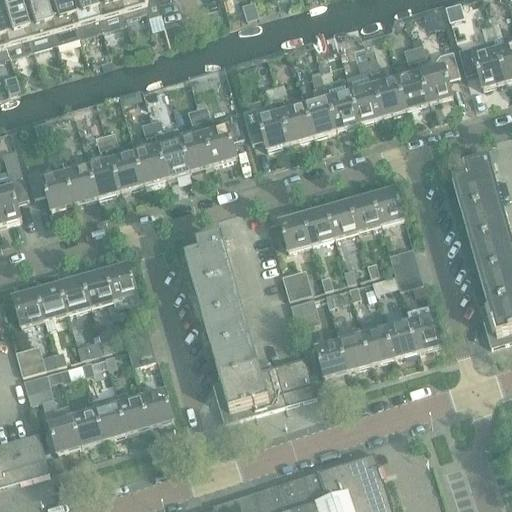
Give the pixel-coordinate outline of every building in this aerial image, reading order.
[(40,0),(27,0),(16,3),(32,58),(55,52),(40,0)] [(40,0),(55,52),(78,45),(65,0),(40,0)] [(90,0),(65,0),(78,45),(101,39),(90,0)] [(125,32),(123,26),(122,26),(114,0),(90,0),(101,39),(125,32)] [(114,0),(122,26),(123,26),(145,20),(147,25),(159,22),(152,0),(114,0)] [(16,3),(0,7),(0,32),(9,65),(32,58),(16,3)] [(246,27),(258,23),(253,7),(241,11),(246,27)] [(497,20),(488,22),(490,31),(498,29),(499,28),(497,20)] [(490,31),(489,31),(494,46),(506,88),(511,86),(511,50),(504,52),(498,29),(490,31)] [(0,32),(0,67),(9,65),(0,32)] [(483,95),(506,88),(494,46),(458,56),(465,81),(478,78),(483,95)] [(423,50),(412,53),(416,66),(427,63),(423,50)] [(364,53),(354,56),(357,69),(358,68),(366,66),(368,65),(364,53)] [(408,68),(416,66),(412,53),(404,55),(408,68)] [(442,70),(419,77),(429,110),(452,103),(447,86),(458,82),(451,58),(440,61),(442,70)] [(368,65),(366,66),(369,79),(381,75),(377,63),(368,65)] [(110,66),(101,69),(102,74),(112,71),(110,66)] [(362,81),(369,79),(366,66),(358,68),(362,81)] [(327,67),(318,70),(321,79),(330,77),(327,67)] [(335,88),(334,89),(331,76),(330,77),(321,79),(320,79),(336,137),(359,130),(350,97),(339,100),(335,88)] [(419,77),(396,84),(406,117),(429,110),(419,77)] [(316,107),(304,110),(314,143),(336,137),(320,79),(312,82),(315,94),(312,95),(316,107)] [(396,84),(373,90),(382,123),(406,117),(396,84)] [(284,89),(274,92),(277,105),(288,102),(284,89)] [(373,90),(350,97),(359,130),(382,123),(373,90)] [(269,107),(277,105),(274,92),(265,95),(269,107)] [(304,110),(281,117),(290,150),(314,143),(304,110)] [(207,111),(197,114),(201,127),(204,138),(203,139),(213,172),(237,165),(232,147),(244,144),(237,120),(213,126),(212,123),(211,123),(207,111)] [(192,129),(201,127),(197,114),(188,116),(192,129)] [(266,157),(290,150),(281,117),(257,124),(255,114),(242,118),(249,143),(261,139),(266,157)] [(161,125),(150,128),(154,140),(164,137),(161,125)] [(145,143),(154,140),(150,128),(142,130),(145,143)] [(114,138),(104,141),(108,153),(118,150),(114,138)] [(203,139),(180,145),(190,178),(213,172),(203,139)] [(99,156),(108,153),(104,141),(95,143),(99,156)] [(180,145),(157,152),(167,185),(190,178),(180,145)] [(68,150),(58,153),(62,165),(72,163),(68,150)] [(157,152),(134,158),(144,192),(167,185),(157,152)] [(51,169),(62,165),(58,153),(47,156),(51,169)] [(9,182),(0,184),(0,232),(23,226),(17,207),(29,204),(15,157),(3,160),(9,182)] [(134,158),(111,165),(121,198),(144,192),(134,158)] [(111,165),(88,172),(98,205),(121,198),(111,165)] [(491,353),(511,347),(511,244),(490,167),(463,175),(466,184),(452,188),(487,312),(480,314),(491,353)] [(88,172),(65,178),(75,211),(98,205),(88,172)] [(52,218),(75,211),(65,178),(42,185),(40,175),(27,179),(35,204),(47,201),(52,218)] [(395,194),(372,201),(381,232),(404,225),(395,194)] [(372,201),(348,207),(357,238),(381,232),(372,201)] [(348,207),(326,214),(335,245),(357,238),(348,207)] [(326,214),(303,220),(312,251),(335,245),(326,214)] [(287,258),(312,251),(303,220),(278,227),(287,258)] [(224,429),(317,403),(306,364),(261,376),(223,244),(196,251),(199,261),(186,265),(221,387),(213,390),(224,429)] [(389,261),(392,272),(415,266),(412,254),(389,261)] [(419,278),(415,266),(392,272),(396,285),(419,278)] [(376,267),(367,270),(370,283),(380,280),(376,267)] [(106,277),(115,308),(116,313),(126,311),(127,314),(141,310),(130,270),(106,277)] [(353,274),(344,276),(348,289),(357,287),(353,274)] [(282,283),(286,294),(309,288),(305,276),(282,283)] [(91,314),(115,308),(106,277),(83,283),(91,314)] [(422,291),(419,278),(396,285),(399,297),(422,291)] [(329,281),(321,283),(325,296),(333,293),(329,281)] [(83,283),(59,290),(68,321),(91,314),(83,283)] [(380,285),(372,288),(375,300),(384,297),(380,285)] [(312,300),(309,288),(286,294),(289,307),(312,300)] [(45,327),(68,321),(59,290),(36,296),(45,327)] [(358,292),(349,294),(353,307),(362,304),(358,292)] [(373,294),(365,296),(369,308),(376,305),(373,294)] [(22,333),(45,327),(36,296),(13,302),(22,333)] [(335,299),(326,301),(330,314),(339,311),(335,299)] [(291,312),(294,324),(317,317),(313,305),(291,312)] [(321,329),(317,317),(294,324),(298,336),(321,329)] [(431,321),(408,327),(417,358),(440,351),(431,321)] [(408,327),(385,334),(394,364),(417,358),(408,327)] [(123,337),(126,349),(150,342),(147,331),(123,337)] [(385,334),(363,340),(371,371),(394,364),(385,334)] [(363,340),(339,347),(348,378),(371,371),(363,340)] [(126,349),(130,361),(154,354),(150,342),(126,349)] [(109,343),(100,345),(104,358),(112,355),(109,343)] [(324,385),(348,378),(339,347),(315,354),(324,385)] [(86,349),(77,352),(81,365),(89,362),(86,349)] [(16,357),(19,370),(43,363),(43,362),(39,350),(16,357)] [(153,355),(130,362),(133,371),(134,376),(157,369),(153,355)] [(63,356),(54,359),(58,371),(67,369),(63,356)] [(58,371),(54,359),(43,362),(46,375),(58,371)] [(118,374),(114,361),(105,363),(109,376),(118,374)] [(46,375),(43,363),(19,370),(23,382),(46,375)] [(91,368),(82,370),(86,383),(95,380),(91,368)] [(69,374),(63,376),(60,377),(62,387),(63,390),(72,387),(69,374)] [(60,377),(48,380),(51,390),(62,387),(60,377)] [(24,387),(28,399),(51,392),(51,390),(48,380),(24,387)] [(31,411),(42,408),(57,460),(63,459),(81,453),(72,420),(69,411),(58,414),(51,392),(28,399),(31,411)] [(174,428),(165,395),(141,401),(151,434),(174,428)] [(116,401),(118,407),(127,441),(151,434),(141,401),(129,404),(127,398),(116,401)] [(118,407),(95,414),(104,447),(127,441),(118,407)] [(95,414),(72,420),(81,453),(104,447),(95,414)] [(0,492),(51,478),(39,439),(0,449),(0,492)] [(391,511),(382,484),(381,484),(377,474),(379,474),(374,458),(317,476),(212,511),(391,511)]
